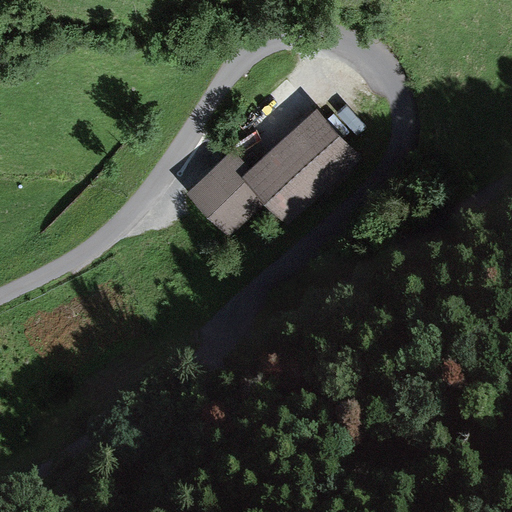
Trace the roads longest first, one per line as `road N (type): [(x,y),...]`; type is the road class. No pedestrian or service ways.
road 1 (residential): [(0,297),(106,237),(253,49),(304,31),(328,32),(371,47),(398,83),(403,108),(394,158),(365,201),(249,299),(229,343)]
road 2 (residential): [(229,343),(259,352),(511,181)]
road 3 (track): [(259,352),(302,361),(394,332),(511,248)]
road 4 (track): [(0,502),(229,343)]
road 5 (residential): [(229,343),(161,511)]
